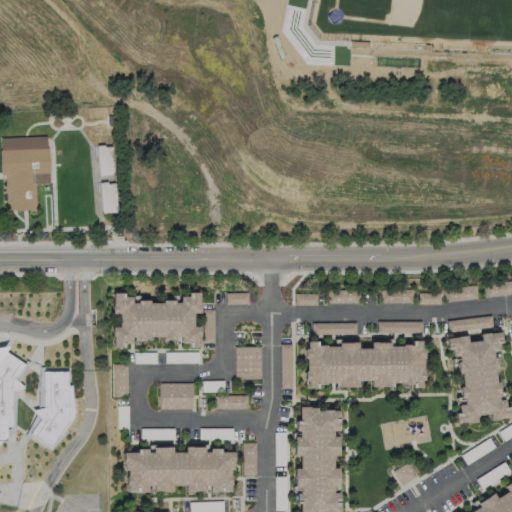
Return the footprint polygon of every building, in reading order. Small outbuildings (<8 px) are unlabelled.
[(116,127),(108,127),(108,117),(115,116),(116,127)] [(1,138),(4,177),(6,209),(14,209),(25,209),(35,210),(35,183),(50,183),(46,135),(25,136),(1,138)] [(96,146),(98,161),(100,176),(113,175),(111,146),(105,147),(103,145),(96,146)] [(100,183),(102,213),(117,212),(114,182),(109,183),(107,181),(100,183)] [(485,297),(511,292),(511,280),(483,285),(485,297)] [(444,302),(474,297),(473,284),(442,288),(444,302)] [(326,302),(358,303),(358,290),(326,289),(326,302)] [(411,289),(379,289),(379,303),(411,302),(411,289)] [(199,312),(192,312),(192,326),(198,326),(198,348),(195,348),(195,351),(192,351),(192,348),(186,348),(186,347),(189,346),(189,342),(188,342),(188,344),(178,344),(178,339),(176,339),(176,342),(160,342),(160,339),(151,339),(151,342),(135,342),(135,339),(133,340),(133,344),(127,344),(127,350),(125,350),(125,354),(121,355),(121,349),(111,349),(111,326),(119,326),(119,313),(111,313),(110,293),(123,293),(123,297),(130,297),(130,303),(135,303),(135,300),(149,300),(149,303),(161,303),(161,300),(174,300),(174,303),(179,303),(179,296),(187,296),(187,290),(199,290),(199,312)] [(225,304),(246,303),(245,292),(225,293),(225,304)] [(417,304),(439,304),(439,293),(417,292),(417,304)] [(316,304),(316,293),(294,294),(294,305),(316,304)] [(202,343),(213,343),(213,309),(201,309),(202,343)] [(446,330),(490,329),(490,317),(446,319),(446,330)] [(376,332),(420,332),(420,321),(376,321),(376,332)] [(310,334),(354,334),(354,323),(310,323),(310,334)] [(444,338),(445,348),(449,347),(450,356),(457,355),(460,386),(458,387),(459,398),(461,398),(462,404),(456,404),(457,413),(453,413),(454,423),(474,421),(474,415),(487,413),(488,420),(509,418),(508,404),(504,405),(503,398),(496,399),(496,395),(498,395),(497,381),(495,382),(491,351),(496,351),(495,343),(499,343),(498,332),(444,338)] [(304,340),(304,347),(301,347),(301,359),(303,359),(303,375),(301,375),(301,381),(304,381),(305,390),(316,389),(316,384),(336,384),(336,388),(355,387),(355,380),(368,380),(368,387),(388,387),(388,383),(412,383),(412,389),(420,386),(420,380),(423,380),(422,375),(421,375),(420,342),(413,342),(413,346),(388,346),(388,342),(369,342),(369,348),(357,348),(357,342),(337,342),(337,346),(324,346),(324,344),(317,345),(317,340),(304,340)] [(278,388),(290,388),(291,344),(279,344),(278,388)] [(259,379),(259,346),(233,347),(234,379),(259,379)] [(12,385),(12,428),(7,428),(7,442),(3,442),(1,443),(0,444),(0,348),(8,347),(6,352),(25,366),(12,385)] [(113,396),(127,395),(126,364),(113,365),(113,396)] [(45,370),(70,370),(70,387),(73,387),(75,415),(62,439),(58,437),(52,448),(30,435),(42,419),(33,412),(44,407),(45,370)] [(159,383),(159,409),(191,408),(190,382),(159,383)] [(246,408),(246,395),(213,396),(214,409),(246,408)] [(298,406),(298,420),(294,420),(294,430),(296,430),(297,437),(292,437),(292,454),(298,454),(298,468),(291,468),(292,487),(297,487),(297,492),(294,492),(294,503),(298,503),(298,511),(337,511),(335,410),(315,411),(315,406),(298,406)] [(241,442),(241,450),(254,450),(254,442),(241,442)] [(232,454),(232,490),(210,490),(210,486),(203,486),(203,492),(186,492),(186,485),(172,485),(172,492),(156,492),(156,486),(150,486),(150,492),(122,492),(122,452),(137,452),(137,448),(148,448),(148,453),(151,454),(151,447),(174,447),(174,453),(184,453),(184,447),(205,447),(205,453),(209,453),(209,446),(222,446),(222,454),(232,454)] [(392,470),(399,485),(414,478),(407,463),(392,470)] [(450,511),(511,511),(511,476),(502,482),(505,487),(495,493),(492,488),(475,499),(477,502),(467,509),(466,507),(460,511),(458,507),(450,511)] [(227,511),(227,501),(188,502),(188,511),(227,511)]
